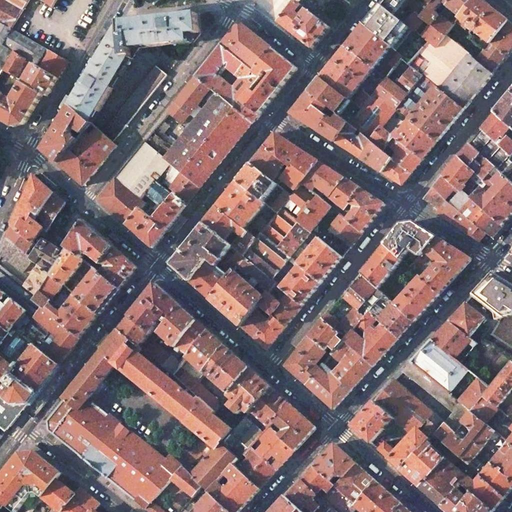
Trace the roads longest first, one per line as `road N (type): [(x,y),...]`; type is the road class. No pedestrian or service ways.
road 1 (residential): [(83,204),(239,7)]
road 2 (tertiary): [(490,257),(336,427)]
road 3 (residential): [(406,203),(270,365)]
road 4 (residential): [(25,428),(155,266)]
road 5 (residential): [(155,266),(275,117)]
road 6 (residential): [(118,0),(28,152)]
road 7 (residential): [(511,74),(406,203)]
road 8 (residential): [(406,203),(275,117)]
road 9 (residential): [(155,266),(270,365)]
road 10 (residential): [(25,428),(127,511)]
road 11 (residential): [(336,427),(431,511)]
